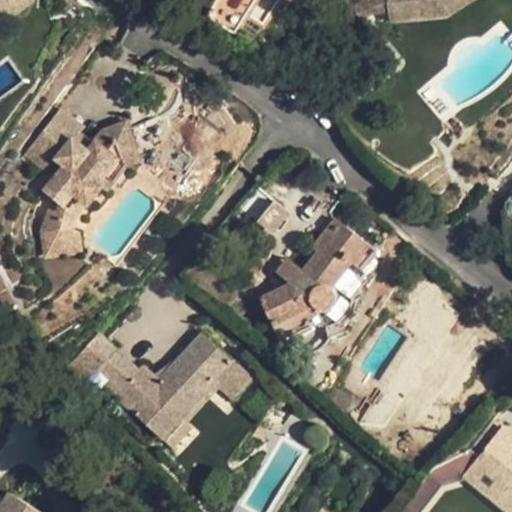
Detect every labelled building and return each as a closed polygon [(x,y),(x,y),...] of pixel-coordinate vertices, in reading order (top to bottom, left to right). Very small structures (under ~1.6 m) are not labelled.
[(0,0),(0,17),(3,22),(33,1),(33,0),(0,0)] [(60,47),(88,11),(74,0),(54,0),(34,26),(60,47)] [(211,0),(204,12),(235,32),(255,0),(211,0)] [(374,0),(364,7),(368,14),(388,12),(386,2),(388,0),(374,0)] [(388,0),(386,2),(388,12),(389,22),(450,14),(471,0),(388,0)] [(364,7),(360,1),(351,7),(357,16),(368,14),(364,7)] [(82,130),(85,127),(61,108),(42,131),(63,147),(71,137),(75,140),(82,130)] [(42,131),(24,154),(52,177),(42,190),(57,202),(67,210),(77,198),(87,205),(103,184),(100,182),(118,158),(122,156),(127,168),(141,162),(126,122),(101,130),(94,139),(86,149),(75,140),(71,137),(63,147),(42,131)] [(75,140),(86,149),(94,139),(82,130),(75,140)] [(285,208),(260,187),(243,208),(267,229),(285,208)] [(55,210),(49,208),(41,232),(45,257),(81,251),(78,230),(74,229),(79,215),(87,205),(77,198),(67,210),(57,202),(55,210)] [(353,263),(369,244),(336,216),(310,247),(316,252),(303,269),(295,262),(282,277),(289,283),(272,291),(286,318),(311,305),(318,309),(325,310),(332,306),(335,300),(335,293),(331,287),(352,262),(353,263)] [(275,271),(282,277),(295,262),(287,256),(275,271)] [(293,331),(308,323),(307,321),(318,309),(311,305),(286,318),(293,331)] [(234,361),(201,330),(156,379),(140,365),(136,369),(103,340),(81,364),(162,439),(166,443),(185,422),(181,418),(216,380),(234,361)] [(274,398),(234,361),(216,380),(238,400),(260,417),(274,398)] [(511,504),(511,433),(502,425),(477,457),(507,481),(497,493),(511,504)] [(465,472),(477,457),(470,452),(451,462),(465,472)] [(507,481),(477,457),(465,472),(462,476),(465,480),(491,500),(497,493),(507,481)] [(465,472),(451,462),(427,474),(433,479),(441,486),(465,480),(462,476),(465,472)] [(421,511),(441,486),(433,479),(427,474),(397,511),(421,511)] [(0,511),(43,511),(9,492),(0,506),(0,511)] [(506,511),(511,511),(511,504),(497,493),(491,500),(506,511)]
